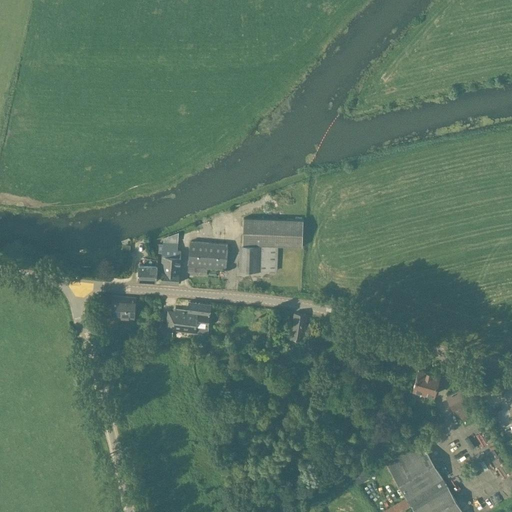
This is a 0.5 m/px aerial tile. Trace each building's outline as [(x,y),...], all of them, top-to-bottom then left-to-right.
[(243,218),(243,244),(244,245),(257,245),(280,246),(303,246),(303,220),(282,219),(261,219),(243,218)] [(229,243),(190,240),(188,274),(207,275),(208,267),(227,268),(229,243)] [(158,243),(158,252),(162,252),(161,282),(179,283),(181,250),(177,250),(178,242),(163,242),(163,244),(158,243)] [(278,246),(240,245),(239,270),(278,271),(278,246)] [(138,265),(137,280),(156,282),(158,259),(144,258),(144,265),(138,265)] [(111,316),(134,317),(135,297),(112,295),(111,316)] [(176,309),(174,325),(174,329),(207,333),(211,304),(189,301),(188,310),(176,309)] [(301,339),(303,339),(304,335),(317,337),(318,327),(305,325),(307,314),(295,312),(291,341),(300,343),(301,339)] [(100,317),(99,327),(109,328),(110,319),(110,318),(100,317)] [(174,329),(174,325),(166,324),(161,323),(160,334),(173,336),(174,329)] [(425,397),(432,398),(433,394),(434,395),(440,375),(419,370),(414,389),(412,397),(424,400),(425,397)] [(321,384),(306,383),(305,397),(320,398),(321,384)] [(446,395),(454,410),(475,399),(466,385),(446,395)] [(473,402),(457,410),(463,420),(478,412),(473,402)] [(421,441),(386,462),(407,497),(400,501),(405,509),(412,506),(415,511),(463,511),(460,506),(421,441)]
